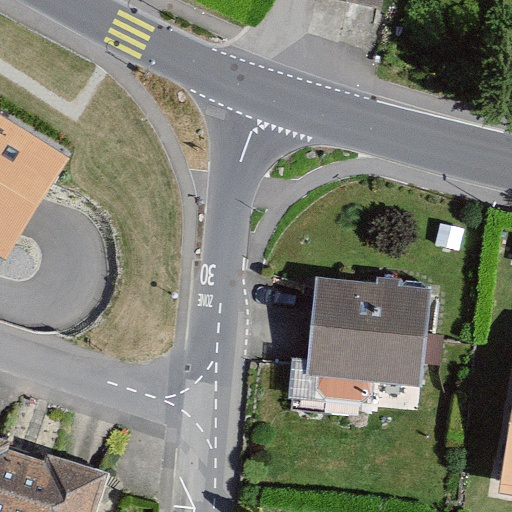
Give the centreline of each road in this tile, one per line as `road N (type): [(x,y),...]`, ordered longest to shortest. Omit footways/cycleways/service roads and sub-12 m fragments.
road 1 (residential): [(277,97),(244,146),(220,297),(215,416)]
road 2 (secondary): [(511,167),(277,97)]
road 3 (secondary): [(277,97),(73,0)]
road 4 (residential): [(215,416),(0,347)]
